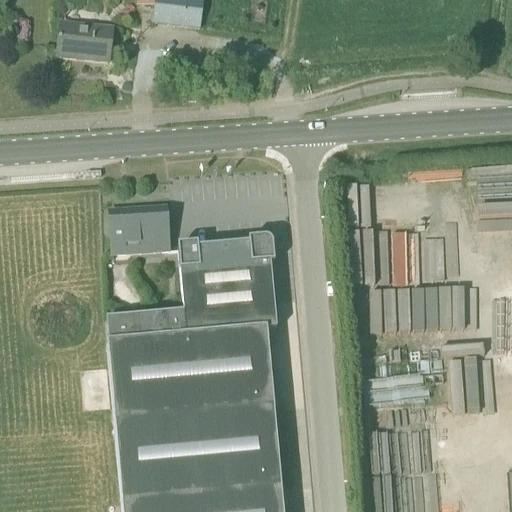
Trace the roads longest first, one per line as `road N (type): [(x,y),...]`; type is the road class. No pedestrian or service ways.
road 1 (unclassified): [(331,511),(297,135)]
road 2 (secondary): [(297,135),(0,155)]
road 3 (secondary): [(511,122),(297,135)]
